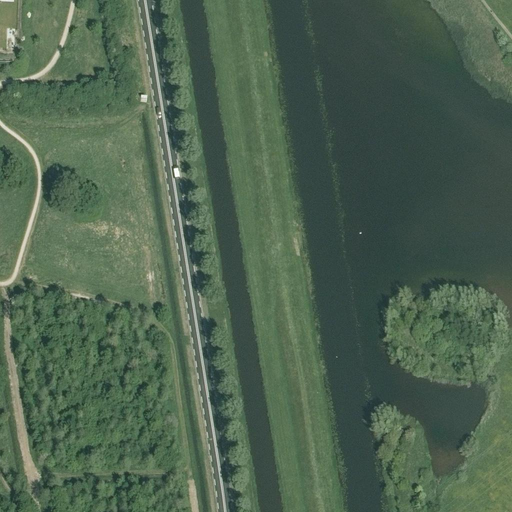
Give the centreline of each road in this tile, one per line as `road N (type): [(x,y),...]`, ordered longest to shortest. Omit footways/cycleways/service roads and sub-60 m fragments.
road 1 (primary): [(217,511),(141,0)]
road 2 (unknown): [(198,511),(167,333),(4,279)]
road 3 (unknown): [(0,278),(38,511)]
road 4 (unknown): [(0,483),(13,489),(193,475)]
road 5 (unknown): [(0,113),(43,164),(17,281)]
road 6 (unknown): [(78,0),(47,75),(0,89)]
